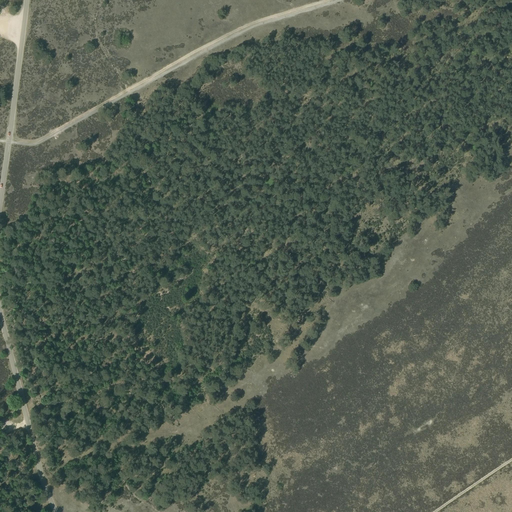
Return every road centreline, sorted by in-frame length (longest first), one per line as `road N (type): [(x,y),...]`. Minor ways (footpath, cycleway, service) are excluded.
road 1 (track): [(323,0),(245,24),(41,136),(9,138)]
road 2 (unclassified): [(55,511),(0,315)]
road 3 (unclassified): [(0,198),(26,0)]
